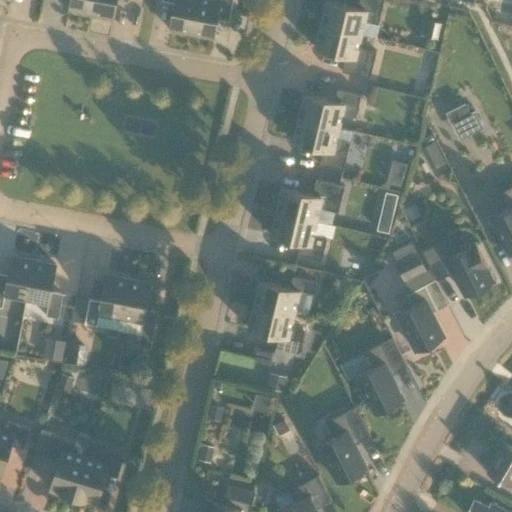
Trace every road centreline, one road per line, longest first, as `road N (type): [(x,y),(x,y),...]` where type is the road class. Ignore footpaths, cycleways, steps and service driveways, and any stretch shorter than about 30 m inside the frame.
road 1 (residential): [(154,511),(220,257)]
road 2 (residential): [(264,86),(9,35)]
road 3 (residential): [(220,257),(0,209)]
road 4 (tertiary): [(392,511),(454,393),(511,324)]
road 5 (residential): [(220,257),(264,86)]
